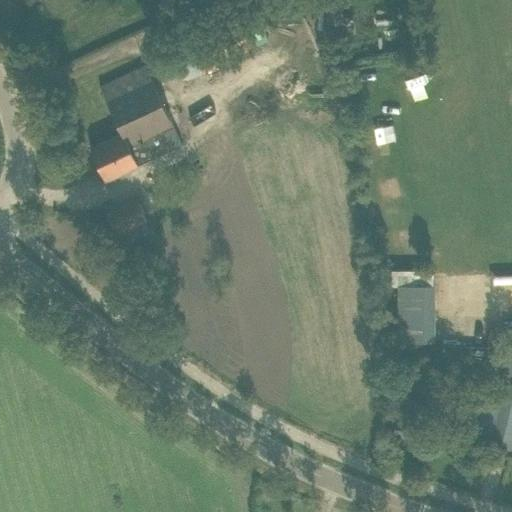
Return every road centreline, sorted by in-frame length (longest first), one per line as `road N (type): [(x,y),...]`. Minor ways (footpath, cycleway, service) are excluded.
road 1 (tertiary): [(409,511),(264,449),(0,246)]
road 2 (unclassified): [(0,212),(14,138),(0,85)]
